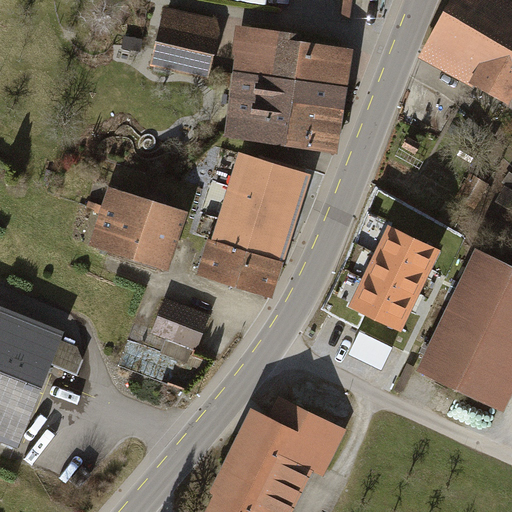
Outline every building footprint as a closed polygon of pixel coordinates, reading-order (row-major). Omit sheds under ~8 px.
[(511,0),(458,0),(422,61),(511,114),(511,0)] [(219,36),(162,22),(150,69),(206,83),(219,36)] [(357,47),(241,29),(224,137),(340,155),(357,47)] [(201,274),(278,298),(315,177),(242,155),(238,167),(218,161),(201,217),(217,222),(201,274)] [(485,184),(465,172),(452,196),(472,207),(485,184)] [(511,208),(511,190),(502,185),(493,202),(511,211),(511,208)] [(169,272),(189,214),(114,189),(94,247),(169,272)] [(397,279),(414,234),(382,222),(365,267),(397,279)] [(511,269),(477,252),(419,370),(501,411),(511,388),(511,269)] [(155,329),(198,344),(209,313),(166,298),(155,329)] [(71,334),(0,305),(0,439),(23,449),(71,334)] [(362,326),(352,349),(386,364),(397,341),(362,326)] [(326,470),(344,427),(276,398),(267,419),(248,411),(205,511),(295,511),(315,465),(326,470)]
